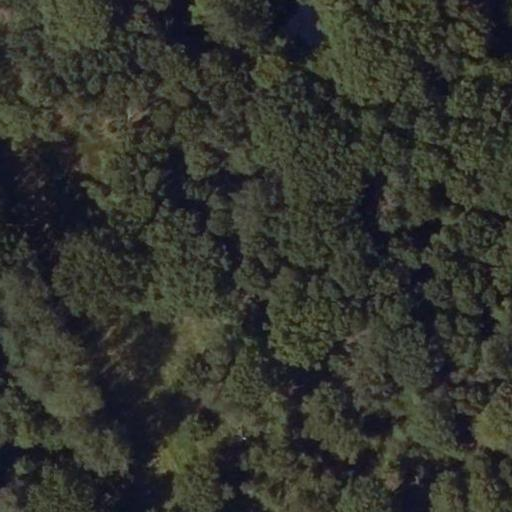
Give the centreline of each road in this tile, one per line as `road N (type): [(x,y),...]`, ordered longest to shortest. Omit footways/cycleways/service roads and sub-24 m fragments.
road 1 (track): [(511,54),(374,511)]
road 2 (track): [(0,99),(201,511)]
road 3 (track): [(0,460),(196,502)]
